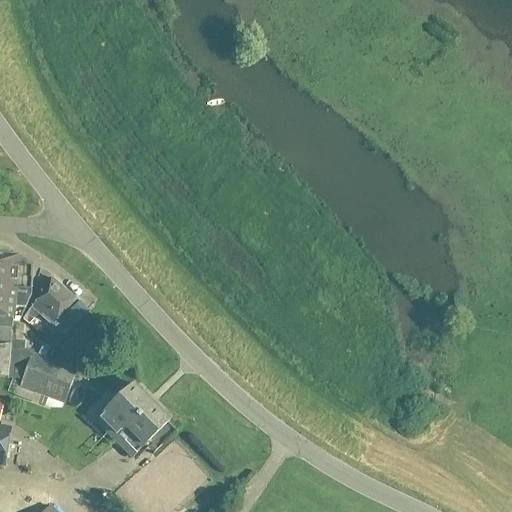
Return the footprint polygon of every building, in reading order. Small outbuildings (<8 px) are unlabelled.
[(0,254),(0,320),(12,321),(18,322),(30,296),(31,278),(32,266),(16,265),(17,256),(10,255),(0,254)] [(51,277),(31,307),(22,319),(29,325),(38,314),(63,336),(74,324),(88,312),(78,301),(65,314),(64,313),(75,299),(51,277)] [(0,377),(8,378),(8,377),(22,380),(19,387),(63,403),(76,369),(24,350),(24,341),(14,340),(15,326),(12,326),(12,321),(0,320),(0,377)] [(168,422),(135,385),(133,383),(95,419),(130,457),(144,444),(152,452),(174,430),(167,423),(168,422)] [(0,427),(0,464),(3,465),(9,429),(0,427)] [(111,462),(112,474),(129,473),(128,461),(111,462)]
